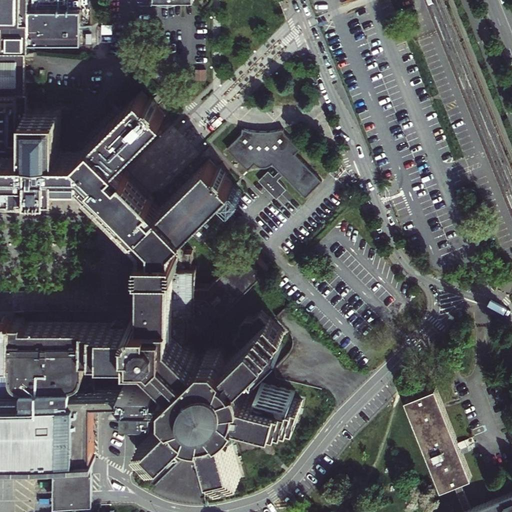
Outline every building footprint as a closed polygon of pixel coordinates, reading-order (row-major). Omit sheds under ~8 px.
[(145,249),(180,239),(235,185),(227,176),(229,174),(220,164),(218,167),(210,159),(166,204),(143,182),(122,161),(168,114),(159,105),(161,103),(155,96),(154,97),(149,91),(93,148),(62,147),(62,140),(62,99),(32,98),(32,84),(28,84),(28,49),(33,49),(33,40),(81,41),(82,3),(33,3),(32,0),(0,0),(0,191),(51,192),(52,187),(94,187),(116,209),(145,238),(145,249)] [(76,141),(62,140),(62,147),(93,148),(149,91),(138,80),(76,141)] [(229,147),(250,169),(256,163),(258,164),(262,165),(265,165),(268,164),(271,163),(273,161),(280,170),(284,173),(305,198),(322,182),(297,153),(302,148),(284,130),(279,131),(271,132),(266,132),(259,132),(253,131),(244,128),(242,135),(229,147)] [(284,173),(280,170),(274,175),(269,170),(259,178),(276,198),(286,189),(278,179),(284,173)] [(0,459),(52,460),(52,507),(75,507),(90,507),(90,497),(90,465),(90,460),(93,460),(93,456),(91,456),(92,400),(126,401),(126,413),(155,413),(155,401),(162,401),(162,403),(166,403),(173,411),(133,450),(140,457),(147,465),(155,458),(157,459),(156,461),(159,464),(184,440),(181,437),(180,438),(179,438),(194,423),(198,425),(202,426),(207,426),(219,474),(220,481),(242,476),(236,452),(229,422),(237,416),(240,413),(244,408),(271,415),(296,422),(302,400),(295,399),(248,386),(248,380),(247,373),(287,332),(264,310),(257,316),(250,316),(245,321),(244,329),(239,334),(246,342),(232,356),(223,347),(208,346),(201,353),(188,340),(193,334),(195,336),(267,264),(246,243),(207,282),(198,282),(198,262),(194,262),(194,249),(188,248),(188,245),(185,242),(182,242),(180,239),(145,249),(143,249),(143,265),(145,265),(145,308),(142,308),(138,309),(134,312),(131,315),(130,318),(130,321),(123,321),(123,318),(107,318),(107,322),(24,321),(24,319),(22,319),(21,316),(6,318),(0,317),(0,459)] [(471,475),(436,386),(407,398),(442,487),(454,482),(465,510),(459,511),(511,511),(511,491),(473,507),(462,479),(471,475)]
